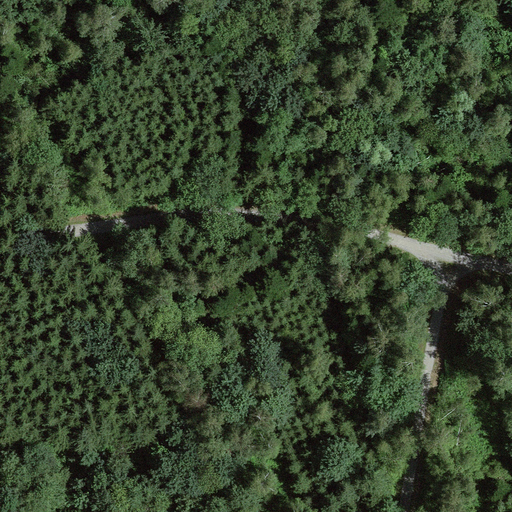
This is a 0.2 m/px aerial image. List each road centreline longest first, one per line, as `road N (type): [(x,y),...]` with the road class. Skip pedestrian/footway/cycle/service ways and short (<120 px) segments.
road 1 (track): [(0,228),(77,231),(204,208),(272,212),(444,251)]
road 2 (track): [(405,511),(444,251)]
